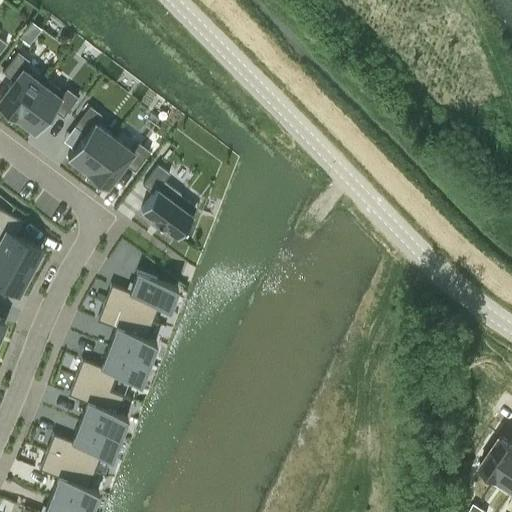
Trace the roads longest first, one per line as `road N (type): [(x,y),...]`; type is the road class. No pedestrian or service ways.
road 1 (tertiary): [(172,0),(422,257),(511,329)]
road 2 (residential): [(0,418),(93,218),(0,145)]
road 3 (track): [(511,119),(465,0)]
